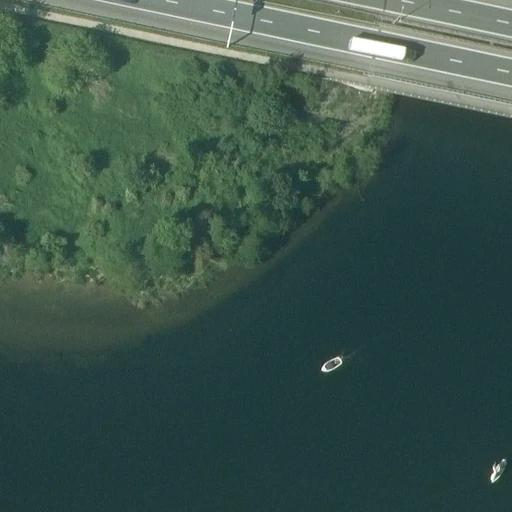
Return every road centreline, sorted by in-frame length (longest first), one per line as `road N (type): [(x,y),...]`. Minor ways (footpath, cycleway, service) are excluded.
road 1 (trunk): [(154,0),(511,75)]
road 2 (trunk): [(511,25),(391,0)]
